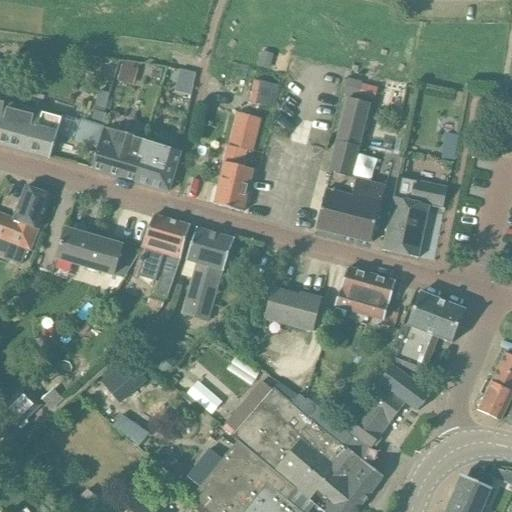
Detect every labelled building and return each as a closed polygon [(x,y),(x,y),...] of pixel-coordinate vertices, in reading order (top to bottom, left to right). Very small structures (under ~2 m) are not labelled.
[(261,53),(257,68),(269,70),(273,56),(261,53)] [(123,65),(118,81),(129,84),(134,68),(123,65)] [(180,70),(175,93),(191,96),(196,74),(180,70)] [(348,79),(343,95),(355,98),(359,81),(348,79)] [(254,82),(250,104),(270,107),(276,108),(281,87),(254,82)] [(75,139),(98,147),(103,130),(104,127),(107,114),(105,114),(110,94),(99,91),(91,125),(81,121),(80,124),(75,139)] [(371,105),(348,99),(329,174),(331,175),(316,231),(371,245),(385,188),(352,180),(371,105)] [(6,103),(0,126),(0,145),(49,159),(54,140),(56,133),(75,139),(80,124),(6,103)] [(261,121),(238,115),(233,131),(232,131),(215,206),(243,214),(255,172),(242,169),(246,151),(252,153),(261,121)] [(104,127),(103,130),(98,147),(92,169),(136,183),(143,159),(138,157),(143,142),(104,130),(104,127)] [(181,153),(143,142),(138,157),(143,159),(136,183),(169,193),(181,153)] [(447,189),(398,179),(382,252),(419,259),(429,207),(443,210),(447,189)] [(28,250),(30,250),(44,215),(51,197),(27,188),(14,221),(1,215),(0,215),(0,239),(9,243),(4,258),(22,265),(28,250)] [(154,217),(142,249),(135,272),(158,279),(159,276),(173,281),(180,261),(190,227),(154,217)] [(235,240),(197,229),(182,275),(192,279),(180,315),(208,324),(223,273),(225,273),(235,240)] [(123,248),(65,231),(57,259),(115,276),(123,248)] [(361,315),(372,276),(348,269),(337,308),(361,315)] [(372,276),(361,315),(383,321),(382,326),(394,329),(400,308),(389,305),(395,283),(372,276)] [(245,287),(240,305),(253,309),(258,291),(245,287)] [(294,296),(273,291),(266,320),(312,332),(321,301),(301,296),(300,301),(293,299),(294,296)] [(408,327),(407,328),(409,329),(430,336),(433,337),(438,339),(452,345),(465,312),(465,311),(443,303),(421,294),(413,312),(408,327)] [(391,349),(386,361),(397,366),(415,373),(424,376),(438,339),(433,337),(430,336),(409,329),(407,328),(408,327),(403,325),(392,349),(391,349)] [(338,333),(334,347),(346,350),(350,336),(338,333)] [(357,339),(353,352),(364,356),(369,343),(357,339)] [(511,359),(505,356),(491,384),(511,394),(511,359)] [(225,369),(250,384),(257,372),(233,357),(225,369)] [(120,405),(148,381),(129,358),(101,382),(120,405)] [(164,361),(157,369),(166,376),(173,368),(164,361)] [(392,366),(364,405),(390,424),(405,403),(418,413),(430,396),(430,395),(392,366)] [(341,427),(319,412),(303,400),(298,397),(270,377),(264,384),(273,391),(263,402),(252,393),(227,422),(238,431),(235,435),(323,511),(357,511),(383,478),(369,466),(371,463),(373,464),(377,454),(371,451),(371,449),(372,449),(346,430),(341,427)] [(485,397),(478,412),(496,420),(499,422),(501,423),(511,398),(511,394),(491,384),(491,385),(487,382),(481,395),(485,397)] [(331,417),(341,403),(331,396),(321,388),(311,402),(331,417)] [(3,410),(23,430),(29,424),(28,420),(41,407),(42,406),(25,389),(3,410)] [(511,399),(501,423),(511,428),(511,399)] [(372,449),(390,424),(364,405),(346,428),(342,425),(341,427),(346,430),(372,449)] [(122,416),(114,426),(139,448),(150,434),(122,416)] [(210,511),(300,511),(283,498),(292,487),(238,442),(223,460),(210,449),(187,478),(200,489),(194,496),(210,511)] [(67,511),(75,504),(37,470),(29,479),(65,511),(67,511)] [(482,511),(492,490),(488,488),(461,476),(446,511),(482,511)] [(109,511),(85,489),(75,500),(88,511),(109,511)]
